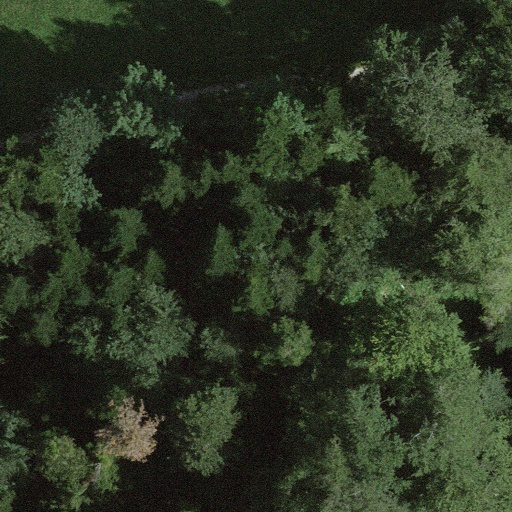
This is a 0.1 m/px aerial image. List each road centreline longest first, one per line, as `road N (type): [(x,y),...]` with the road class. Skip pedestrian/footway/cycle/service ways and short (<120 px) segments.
road 1 (track): [(142,511),(215,462),(250,422),(447,114),(453,81),(438,41)]
road 2 (track): [(0,153),(377,68),(438,41),(473,0)]
